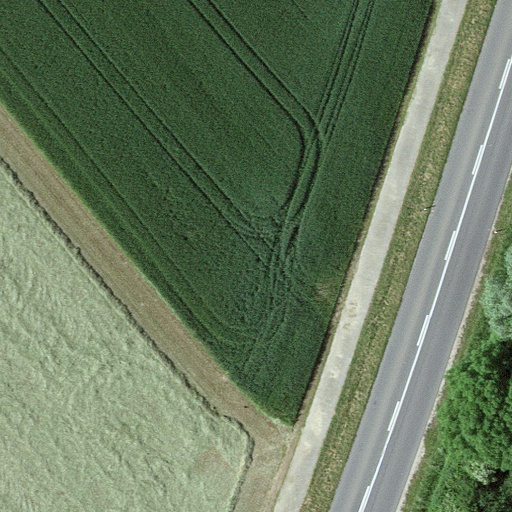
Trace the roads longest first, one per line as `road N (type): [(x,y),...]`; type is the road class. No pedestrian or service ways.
road 1 (track): [(462,0),(285,511)]
road 2 (tertiary): [(361,511),(511,58)]
